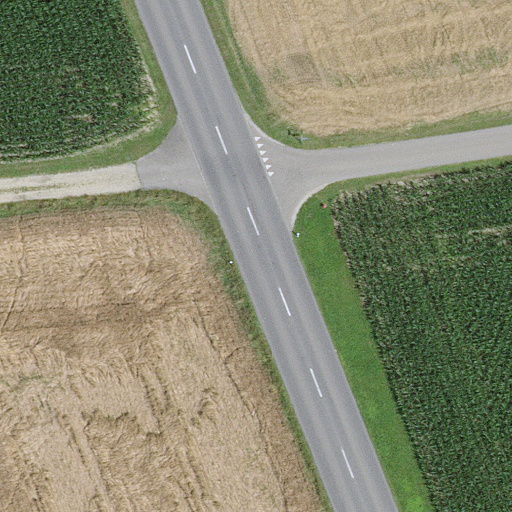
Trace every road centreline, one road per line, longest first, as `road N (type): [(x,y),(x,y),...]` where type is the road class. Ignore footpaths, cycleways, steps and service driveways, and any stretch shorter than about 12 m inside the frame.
road 1 (secondary): [(167,0),(370,511)]
road 2 (track): [(235,170),(511,138)]
road 3 (track): [(235,170),(0,196)]
